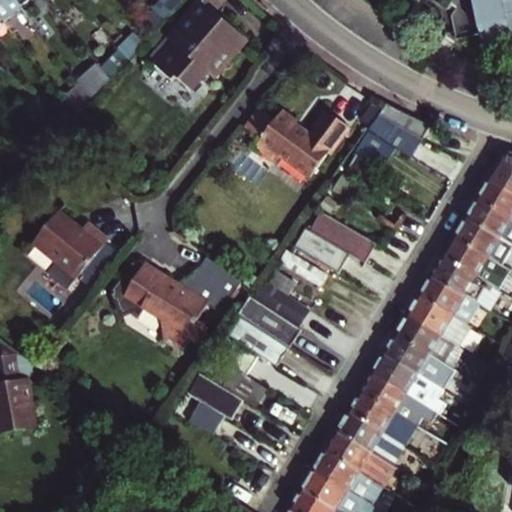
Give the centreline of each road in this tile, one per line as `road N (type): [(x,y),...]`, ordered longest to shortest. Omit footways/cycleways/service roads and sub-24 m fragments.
road 1 (residential): [(268,495),(495,121)]
road 2 (residential): [(308,16),(145,224)]
road 3 (residential): [(308,16),(400,81),(495,121)]
